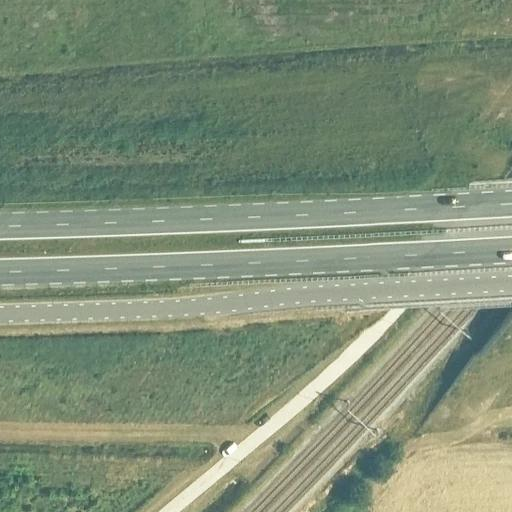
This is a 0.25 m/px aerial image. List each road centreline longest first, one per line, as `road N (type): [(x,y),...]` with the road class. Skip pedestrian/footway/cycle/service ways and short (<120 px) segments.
road 1 (unclassified): [(0,315),(511,284)]
road 2 (primary): [(511,205),(0,229)]
road 3 (primary): [(0,274),(511,251)]
